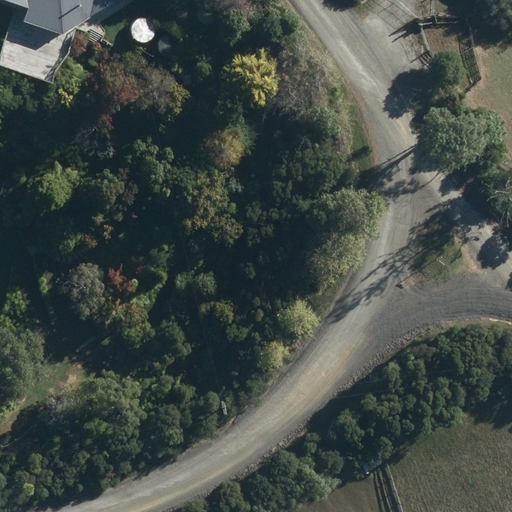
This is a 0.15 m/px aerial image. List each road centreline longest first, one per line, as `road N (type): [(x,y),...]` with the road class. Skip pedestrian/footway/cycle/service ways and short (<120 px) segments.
road 1 (unclassified): [(24,511),(134,480),(322,351)]
road 2 (unclassified): [(322,351),(381,275),(402,218),(402,165)]
road 3 (unclassified): [(511,301),(494,296),(414,311),(322,351)]
road 4 (unclassified): [(402,165),(313,0)]
road 5 (unclassified): [(402,165),(511,276)]
